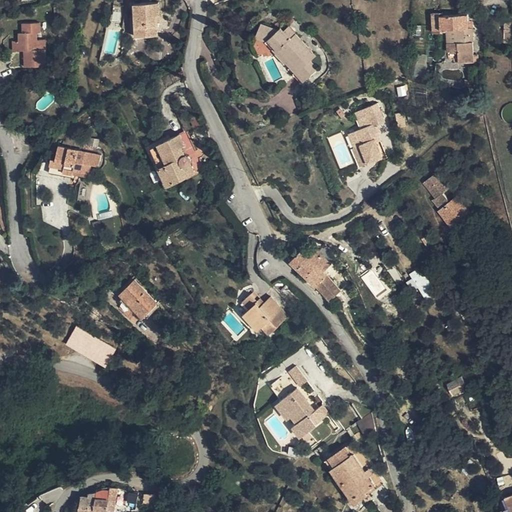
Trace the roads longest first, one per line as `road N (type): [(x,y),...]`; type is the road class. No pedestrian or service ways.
road 1 (residential): [(409,511),(377,395),(323,305),(268,241),(194,73),(196,0)]
road 2 (residential): [(0,357),(75,368),(161,405),(196,435),(206,458),(198,478),(177,488),(111,477),(85,482),(57,511)]
road 3 (residential): [(0,129),(25,261)]
